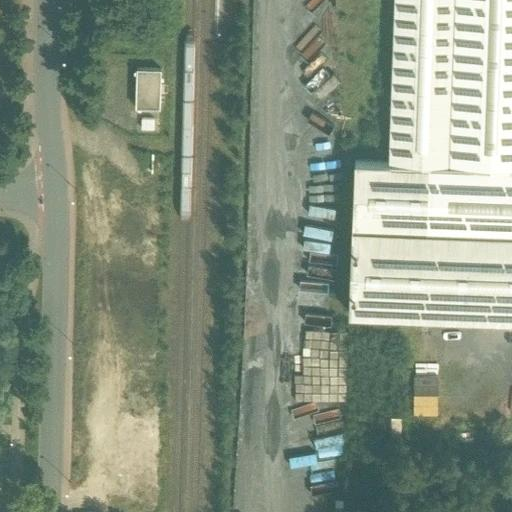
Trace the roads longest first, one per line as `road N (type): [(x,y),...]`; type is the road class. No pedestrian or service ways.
road 1 (secondary): [(54,192),(48,511)]
road 2 (secondary): [(47,0),(54,192)]
road 3 (track): [(49,125),(112,146),(126,161),(131,200)]
